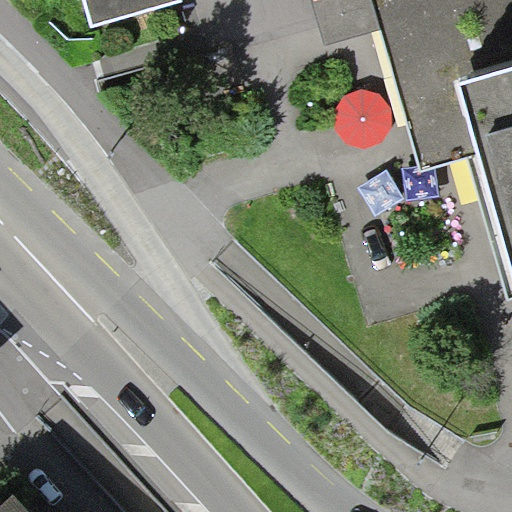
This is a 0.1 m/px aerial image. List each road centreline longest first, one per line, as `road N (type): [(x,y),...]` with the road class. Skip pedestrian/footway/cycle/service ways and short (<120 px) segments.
road 1 (primary): [(342,511),(174,348),(31,246)]
road 2 (primary): [(31,246),(124,383),(242,511)]
